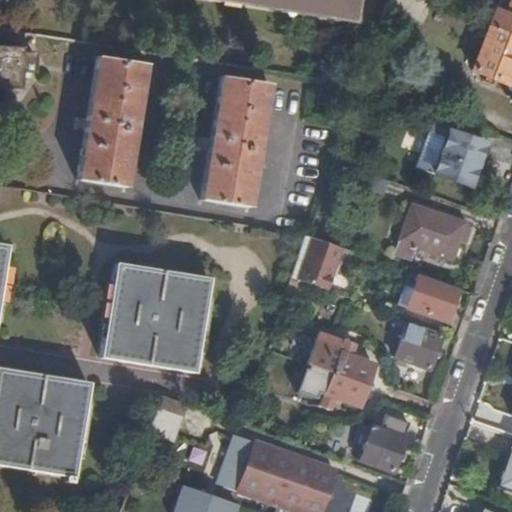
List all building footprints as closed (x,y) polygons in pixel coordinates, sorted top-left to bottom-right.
[(224,0),(352,20),(354,0),(224,0)] [(389,0),(388,5),(424,18),(430,2),(424,0),(389,0)] [(511,14),(511,17),(506,14),(497,11),(491,27),(511,35),(511,14)] [(511,73),(511,35),(491,27),(472,71),(485,76),(483,82),(493,85),(495,79),(507,84),(511,73)] [(9,30),(0,28),(0,89),(20,90),(21,73),(31,73),(34,72),(35,55),(32,53),(22,53),(22,48),(9,47),(9,30)] [(145,65),(96,57),(76,179),(125,186),(145,65)] [(219,77),(200,198),(250,206),(269,84),(219,77)] [(469,185),(484,143),(450,131),(444,146),(443,146),(434,173),(469,185)] [(417,248),(452,260),(466,223),(412,203),(394,253),(412,260),(417,248)] [(313,238),(298,279),(320,287),(335,245),(313,238)] [(209,279),(115,263),(100,358),(193,373),(209,279)] [(446,321),(457,289),(420,275),(411,301),(406,300),(404,307),(446,321)] [(407,324),(396,357),(429,368),(441,336),(407,324)] [(331,373),(367,385),(374,364),(351,356),(355,344),(343,339),(341,345),(337,343),(335,349),(339,350),(331,373)] [(90,384),(0,370),(0,466),(67,477),(66,482),(74,483),(75,476),(90,384)] [(367,385),(331,373),(324,394),(320,392),(317,399),(321,400),(319,406),(332,410),(336,399),(359,407),(367,385)] [(162,395),(149,433),(175,443),(188,404),(162,395)] [(364,444),(359,460),(394,472),(398,460),(402,461),(405,450),(402,449),(405,439),(403,438),(408,424),(385,416),(380,430),(370,427),(366,438),(361,436),(359,443),(364,444)] [(235,435),(218,485),(294,511),(320,511),(335,471),(235,435)] [(498,484),(511,488),(511,470),(504,468),(498,484)] [(136,470),(121,511),(133,511),(147,474),(136,470)] [(210,511),(215,499),(183,487),(174,511),(210,511)] [(215,499),(210,511),(234,511),(237,506),(215,499)]
